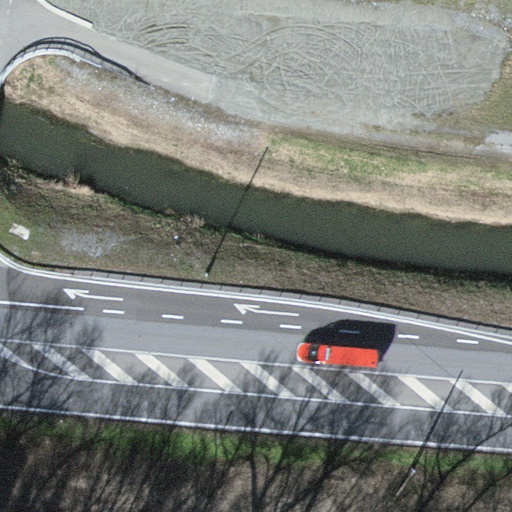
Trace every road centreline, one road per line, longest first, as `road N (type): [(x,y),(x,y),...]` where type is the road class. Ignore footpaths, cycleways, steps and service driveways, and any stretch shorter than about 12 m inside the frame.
road 1 (track): [(0,15),(360,136),(511,150)]
road 2 (primary): [(0,354),(511,400)]
